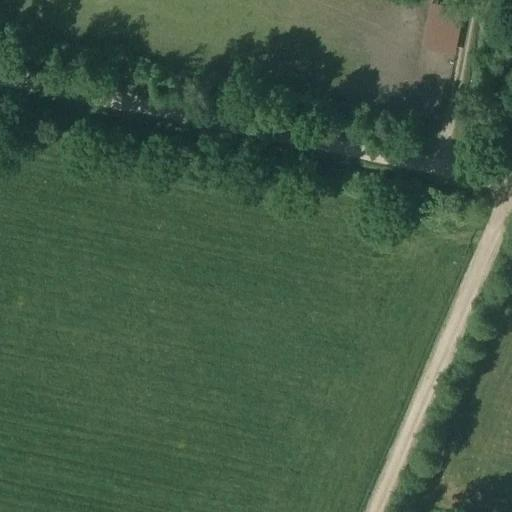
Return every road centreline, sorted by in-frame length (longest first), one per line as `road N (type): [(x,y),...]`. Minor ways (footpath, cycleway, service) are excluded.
road 1 (track): [(511,182),(0,73)]
road 2 (track): [(374,511),(511,182)]
